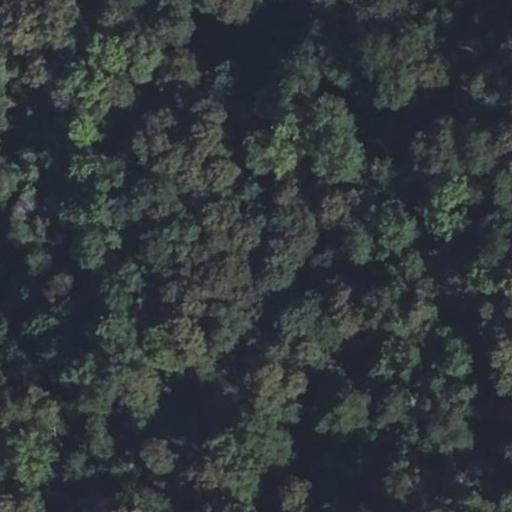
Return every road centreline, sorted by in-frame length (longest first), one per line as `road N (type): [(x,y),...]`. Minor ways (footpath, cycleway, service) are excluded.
road 1 (track): [(511,351),(503,371),(324,385),(151,370)]
road 2 (track): [(0,447),(151,370)]
